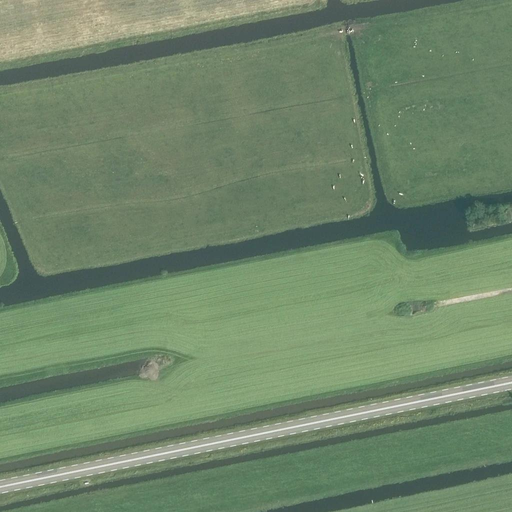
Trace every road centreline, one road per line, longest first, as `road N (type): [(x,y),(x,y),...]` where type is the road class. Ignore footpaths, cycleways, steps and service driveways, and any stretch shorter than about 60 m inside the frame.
road 1 (secondary): [(0,490),(511,382)]
road 2 (track): [(0,94),(511,3)]
